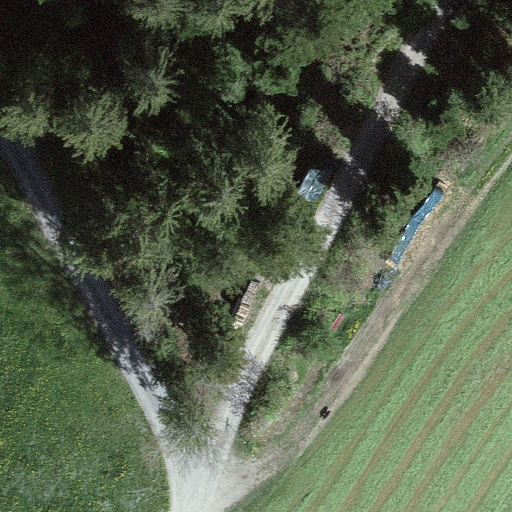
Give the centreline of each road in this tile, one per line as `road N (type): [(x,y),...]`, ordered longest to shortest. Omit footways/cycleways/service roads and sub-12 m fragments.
road 1 (track): [(453,0),(404,60),(225,466)]
road 2 (track): [(225,466),(0,200)]
road 3 (track): [(383,291),(250,463),(225,466)]
